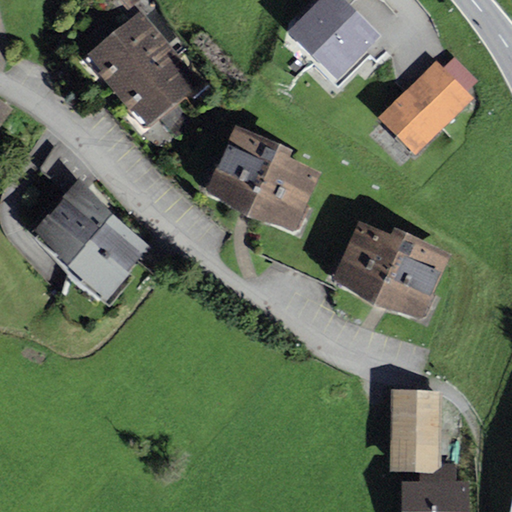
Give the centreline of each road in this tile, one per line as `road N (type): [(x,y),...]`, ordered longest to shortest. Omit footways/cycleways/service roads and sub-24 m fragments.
road 1 (unclassified): [(0,85),(25,98),(165,237),(273,314),(339,351),(412,375)]
road 2 (track): [(412,375),(456,395),(478,432),(484,511)]
